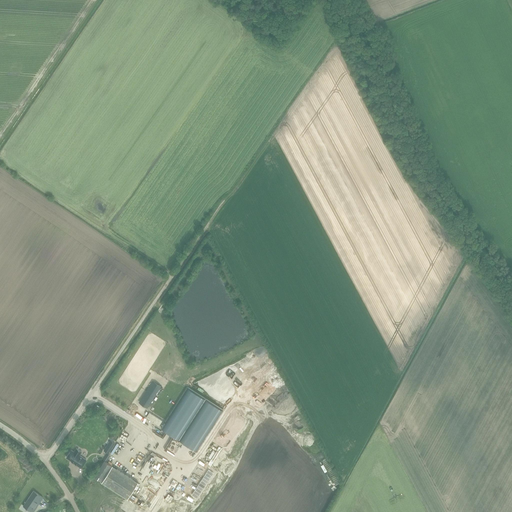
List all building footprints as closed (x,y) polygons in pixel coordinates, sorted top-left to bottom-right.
[(161,386),(154,382),(141,403),(147,407),(161,386)] [(165,422),(161,428),(197,451),(223,410),(188,387),(165,422)] [(150,412),(146,418),(159,426),(162,421),(150,412)] [(109,453),(115,443),(111,440),(104,450),(109,453)] [(67,457),(71,460),(74,462),(74,463),(81,468),(86,460),(79,455),(82,452),(76,448),(74,452),(71,450),(67,457)] [(105,461),(104,461),(94,476),(101,481),(100,482),(127,500),(138,483),(112,466),(111,466),(113,464),(106,459),(105,461)] [(37,506),(43,497),(39,495),(33,491),(23,506),(32,511),(33,511),(37,506)]
